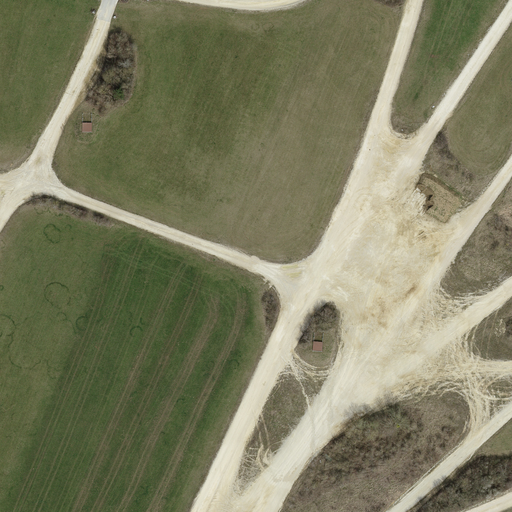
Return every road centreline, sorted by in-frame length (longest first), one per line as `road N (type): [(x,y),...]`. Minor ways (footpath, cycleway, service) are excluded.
road 1 (track): [(376,140),(308,284),(30,181),(0,182)]
road 2 (track): [(451,332),(329,414),(243,511)]
road 3 (track): [(205,511),(308,284)]
road 4 (track): [(0,217),(30,181),(111,0)]
road 5 (track): [(393,192),(427,276),(511,161)]
road 6 (track): [(393,192),(374,305),(329,414)]
road 7 (track): [(393,192),(511,4)]
road 8 (track): [(416,0),(376,140),(393,192)]
road 9 (track): [(511,367),(406,382),(329,414)]
road 10 (track): [(427,276),(329,414)]
road 11 (track): [(427,276),(451,332),(511,284)]
road 12 (track): [(451,332),(486,428),(511,407)]
road 13 (track): [(486,428),(395,511)]
